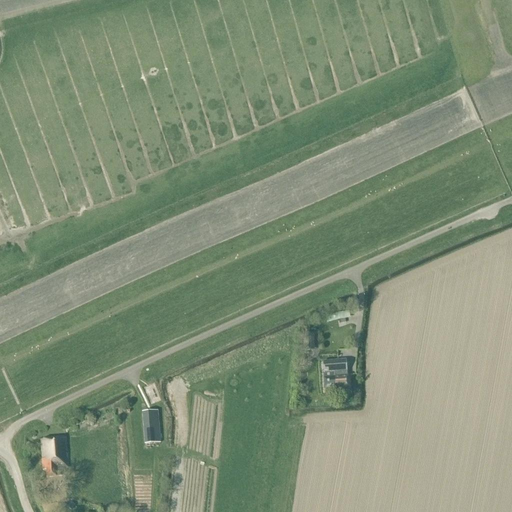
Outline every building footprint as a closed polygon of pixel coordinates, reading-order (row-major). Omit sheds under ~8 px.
[(339,321),(340,322),(351,319),(349,311),(326,318),(328,324),(339,321)] [(314,335),(304,336),(304,352),(314,351),(314,335)] [(349,391),(348,377),(347,377),(346,362),(323,363),(324,376),(325,376),(325,379),(324,379),(324,392),(335,391),(336,392),(349,391)] [(143,414),(145,446),(160,445),(157,413),(143,414)] [(43,472),(46,472),(47,478),(57,478),(57,477),(65,477),(64,470),(68,469),(66,440),(41,442),(42,461),(43,472)]
